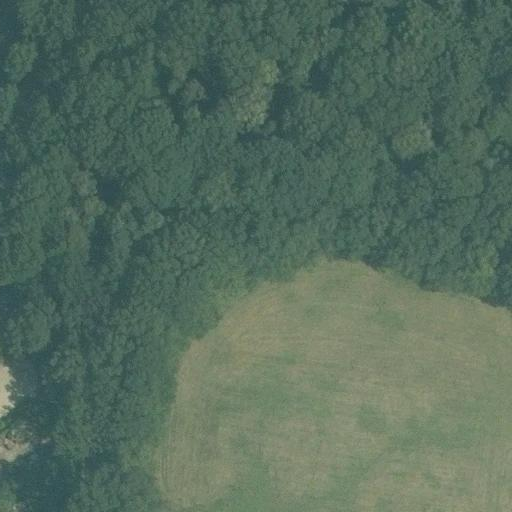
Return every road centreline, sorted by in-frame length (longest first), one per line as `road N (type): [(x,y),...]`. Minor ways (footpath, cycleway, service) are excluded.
road 1 (unclassified): [(108,511),(50,100),(57,0)]
road 2 (track): [(331,222),(262,246),(203,281),(151,344),(110,511)]
